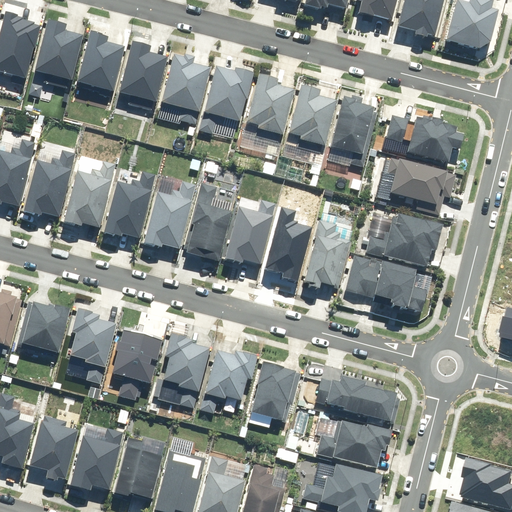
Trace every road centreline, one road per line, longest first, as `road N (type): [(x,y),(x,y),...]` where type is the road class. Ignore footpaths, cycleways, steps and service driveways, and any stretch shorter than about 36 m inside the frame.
road 1 (residential): [(423,360),(0,249)]
road 2 (residential): [(511,101),(127,0)]
road 3 (residential): [(454,343),(511,119)]
road 4 (residential): [(409,511),(442,391)]
